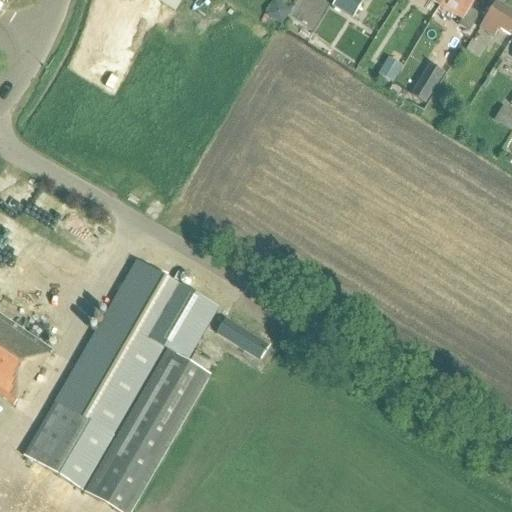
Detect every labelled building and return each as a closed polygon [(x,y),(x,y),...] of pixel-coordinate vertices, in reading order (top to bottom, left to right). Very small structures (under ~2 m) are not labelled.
[(141,0),(131,0),(127,12),(143,18),(149,3),(141,0)] [(353,21),(366,0),(337,0),(333,9),(353,21)] [(424,0),(439,9),(443,0),(412,0),(424,0)] [(443,0),(439,9),(461,22),(457,28),(469,33),(479,16),(469,10),(475,0),(443,0)] [(511,40),(511,14),(496,5),(478,31),(492,40),(498,32),(511,40)] [(309,6),(302,14),(322,30),(329,22),(309,6)] [(478,60),(484,50),(472,42),(466,53),(478,60)] [(360,85),(366,72),(354,66),(348,80),(360,85)] [(413,97),(424,104),(442,74),(431,67),(413,97)] [(395,72),(376,101),(390,110),(409,80),(395,72)] [(507,108),(511,100),(511,93),(500,86),(492,97),(507,108)] [(166,353),(197,299),(137,264),(24,457),(84,492),(166,353)] [(53,353),(0,316),(0,399),(15,410),(53,353)] [(259,362),(269,347),(227,321),(218,335),(259,362)] [(84,492),(117,511),(131,511),(210,379),(166,353),(84,492)]
